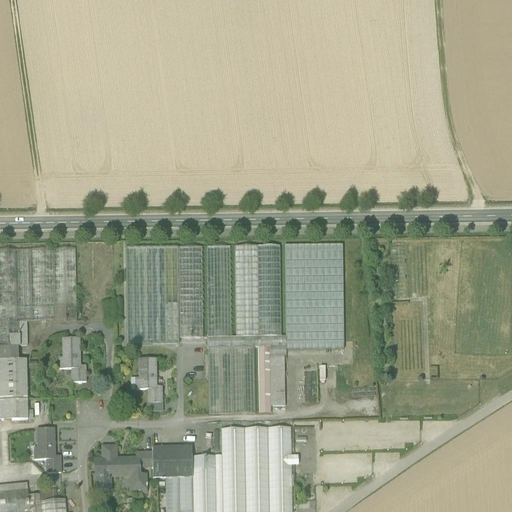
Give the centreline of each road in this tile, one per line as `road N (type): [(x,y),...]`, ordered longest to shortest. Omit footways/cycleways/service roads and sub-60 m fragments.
road 1 (tertiary): [(0,224),(511,216)]
road 2 (track): [(11,0),(42,224)]
road 3 (track): [(472,217),(452,0)]
road 4 (residential): [(511,399),(341,511)]
